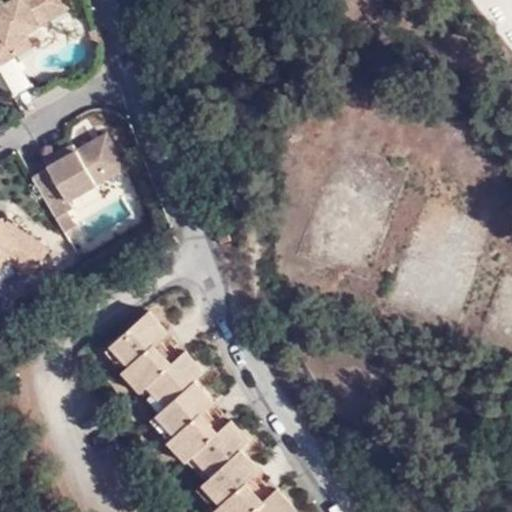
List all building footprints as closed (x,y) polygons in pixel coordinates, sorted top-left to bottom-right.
[(0,63),(15,55),(8,42),(22,33),(37,25),(33,18),(41,14),(44,17),(62,6),(64,9),(68,6),(64,0),(10,0),(0,6),(0,63)] [(37,25),(64,9),(62,6),(44,17),(41,14),(33,18),(37,25)] [(8,42),(15,55),(30,47),(22,33),(8,42)] [(107,135),(77,152),(49,167),(33,177),(66,233),(76,227),(67,213),(73,208),(68,200),(125,168),(107,135)] [(49,167),(77,152),(74,145),(45,161),(49,167)] [(0,225),(0,258),(6,254),(10,262),(32,276),(50,248),(7,222),(6,223),(0,225)] [(0,258),(0,268),(10,262),(6,254),(0,258)] [(151,311),(113,345),(131,366),(148,385),(167,407),(197,381),(206,374),(187,352),(174,365),(156,344),(170,332),(151,311)] [(131,366),(113,345),(106,351),(125,372),(131,366)] [(131,366),(125,372),(143,392),(148,385),(131,366)] [(216,402),(197,381),(167,407),(161,413),(160,414),(177,435),(195,455),(212,476),(242,449),(251,441),(232,420),(219,433),(203,415),(216,402)] [(148,385),(143,392),(161,413),(167,407),(148,385)] [(177,435),(160,414),(152,421),(170,442),(177,435)] [(177,435),(170,442),(188,462),(195,455),(177,435)] [(261,470),(242,449),(212,476),(206,482),(205,483),(223,504),(230,511),(295,511),(298,510),(279,490),(265,503),(247,482),(261,470)] [(206,482),(212,476),(195,455),(188,462),(206,482)] [(223,504),(205,483),(198,490),(216,511),(223,504)]
